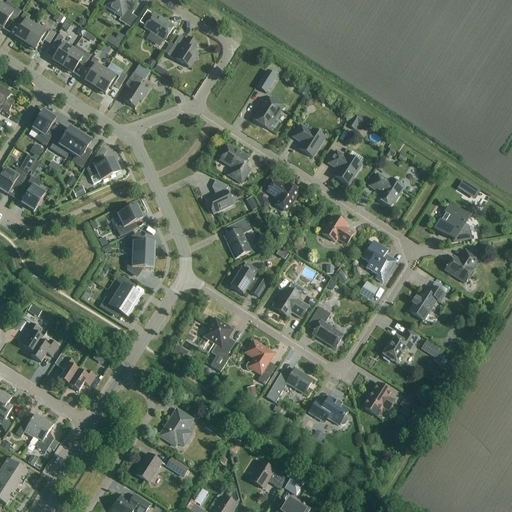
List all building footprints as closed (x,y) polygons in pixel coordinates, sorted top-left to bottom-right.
[(130,29),(130,28),(136,19),(131,16),(134,12),(128,8),(132,2),(129,0),(109,0),(105,8),(121,18),(119,21),(130,29)] [(4,6),(0,12),(0,30),(1,30),(3,31),(3,30),(9,20),(14,23),(21,13),(6,3),(4,6)] [(157,38),(164,42),(173,28),(153,15),(152,16),(147,13),(140,24),(145,28),(144,29),(158,37),(157,38)] [(35,28),(26,22),(29,18),(23,14),(17,25),(22,28),(15,38),(14,38),(17,40),(16,41),(23,45),(23,44),(25,45),(35,28)] [(60,25),(64,18),(57,14),(53,21),(60,25)] [(35,28),(25,45),(26,46),(25,47),(32,51),(33,50),(35,51),(36,51),(35,50),(39,45),(41,46),(44,42),(49,45),(56,35),(50,31),(49,34),(36,26),(35,28)] [(96,39),(87,33),(84,38),(93,44),(96,39)] [(62,69),(74,50),(62,42),(63,40),(58,36),(51,47),(57,50),(54,54),(56,56),(53,62),(52,61),(52,62),(54,63),(53,65),(60,69),(61,68),(62,69)] [(174,45),(167,57),(174,61),(174,60),(189,69),(198,56),(193,52),(197,45),(187,39),(181,49),(174,45)] [(118,51),(121,46),(116,42),(113,48),(118,51)] [(76,47),(74,50),(62,69),(64,69),(63,71),(70,75),(70,74),(73,75),(72,74),(79,64),(84,68),(91,57),(85,53),(76,47)] [(105,72),(96,66),(98,62),(93,58),(86,69),(92,72),(85,82),(84,82),(86,84),(86,85),(93,90),(93,88),(95,89),(105,72)] [(127,66),(132,71),(139,64),(133,59),(127,66)] [(151,72),(156,64),(150,61),(146,68),(151,72)] [(138,66),(133,74),(143,81),(148,72),(138,66)] [(161,78),(164,72),(156,68),(153,73),(161,78)] [(105,72),(95,89),(96,90),(95,91),(102,96),(103,94),(105,96),(105,95),(108,89),(111,91),(114,86),(119,90),(127,77),(121,74),(119,78),(106,70),(105,72)] [(266,72),(255,89),(264,94),(275,77),(266,72)] [(141,103),(148,93),(139,87),(143,81),(133,74),(125,86),(131,90),(123,102),(135,109),(139,102),(141,103)] [(250,80),(244,83),(249,92),(255,89),(250,80)] [(302,86),(297,94),(306,99),(310,91),(302,86)] [(0,108),(8,114),(14,104),(8,100),(11,95),(0,87),(0,108)] [(284,107),(274,100),(270,105),(264,101),(259,109),(260,110),(253,122),(267,130),(279,111),(281,112),(284,107)] [(44,138),(55,120),(44,113),(36,124),(33,128),(33,129),(32,130),(39,135),(35,141),(45,148),(50,141),(44,138)] [(355,114),(347,127),(354,131),(357,126),(362,119),(355,114)] [(310,133),(300,126),(293,139),(302,145),(299,151),(312,159),(325,139),(312,131),(310,133)] [(341,126),(337,132),(349,140),(353,134),(341,126)] [(30,147),(37,138),(23,128),(16,138),(30,147)] [(59,147),(69,154),(80,136),(70,129),(60,144),(55,141),(53,145),(58,149),(59,147)] [(80,136),(69,154),(75,157),(71,164),(81,170),(85,164),(80,160),(91,143),(80,136)] [(39,159),(43,152),(36,147),(31,154),(39,159)] [(241,155),(229,147),(220,162),(233,170),(229,176),(241,184),(249,171),(243,167),(249,159),(242,155),(241,155)] [(394,157),(396,154),(389,150),(385,156),(388,158),(390,154),(394,157)] [(346,159),(336,152),(328,165),(338,171),(334,178),(348,187),(361,166),(347,157),(346,159)] [(120,174),(114,161),(109,163),(102,166),(100,162),(95,158),(86,171),(90,179),(93,186),(101,182),(102,181),(102,182),(107,180),(107,179),(120,174)] [(24,164),(20,169),(29,174),(32,169),(24,164)] [(399,181),(404,172),(393,166),(388,174),(399,181)] [(27,175),(17,169),(13,175),(6,171),(5,173),(4,172),(2,177),(0,180),(0,191),(7,196),(8,195),(14,185),(19,188),(27,175)] [(68,186),(74,182),(68,173),(62,177),(68,186)] [(388,182),(377,175),(369,187),(381,195),(378,201),(390,208),(394,201),(395,202),(404,189),(390,180),(388,182)] [(42,184),(31,178),(23,191),(28,194),(22,204),(22,205),(33,213),(45,195),(38,191),(42,184)] [(80,179),(73,183),(77,189),(83,185),(80,179)] [(213,215),(233,206),(226,192),(228,187),(215,181),(212,188),(219,192),(220,195),(206,201),(213,215)] [(285,188),(274,181),(266,193),(277,201),(274,206),(286,214),(300,193),(287,185),(285,188)] [(59,200),(68,195),(64,188),(55,193),(59,200)] [(82,188),(73,192),(76,199),(85,195),(82,188)] [(263,194),(256,198),(259,204),(266,200),(263,194)] [(368,199),(364,205),(372,211),(376,206),(368,199)] [(252,213),(258,210),(254,202),(248,205),(252,213)] [(451,206),(450,208),(435,230),(446,237),(452,236),(453,243),(472,240),(468,220),(471,216),(451,206)] [(120,238),(133,231),(138,229),(135,224),(142,220),(136,207),(117,217),(121,224),(114,227),(120,238)] [(344,229),(346,226),(333,217),(326,228),(324,226),(320,232),(322,234),(322,235),(335,243),(337,240),(346,246),(353,235),(344,229)] [(235,260),(250,253),(242,236),(251,231),(246,220),(235,225),(238,231),(224,238),(235,260)] [(430,230),(435,225),(429,220),(425,226),(430,230)] [(229,222),(220,227),(225,237),(234,232),(229,222)] [(128,240),(127,248),(133,248),(132,256),(153,257),(154,245),(144,244),(139,244),(134,236),(128,240)] [(102,248),(108,245),(105,240),(99,243),(102,248)] [(385,257),(388,252),(373,242),(367,253),(365,252),(361,259),(369,264),(366,269),(377,277),(375,280),(382,284),(395,263),(385,257)] [(480,251),(489,250),(488,242),(479,244),(480,251)] [(105,255),(112,252),(109,246),(103,249),(105,255)] [(472,270),(478,260),(465,252),(459,261),(453,258),(445,272),(465,285),(474,271),(472,270)] [(127,264),(126,272),(133,277),(138,269),(144,270),(153,270),(153,257),(132,256),(132,264),(127,264)] [(258,281),(254,279),(254,278),(242,270),(231,288),(243,296),(247,289),(251,292),(250,294),(258,298),(266,285),(258,281)] [(343,287),(348,283),(341,273),(336,276),(343,287)] [(115,297),(133,308),(140,298),(129,291),(132,285),(120,278),(116,283),(120,285),(113,295),(115,297)] [(332,292),(337,284),(333,281),(327,289),(332,292)] [(432,287),(430,286),(425,294),(423,292),(409,313),(423,322),(436,301),(439,303),(444,295),(432,287)] [(301,319),(308,309),(298,302),(300,298),(286,290),(274,310),(287,318),(291,312),(295,314),(294,315),(301,319)] [(87,303),(91,296),(86,293),(82,300),(87,303)] [(127,319),(133,308),(115,297),(112,303),(106,299),(99,309),(112,317),(116,312),(127,319)] [(312,298),(308,303),(314,307),(317,301),(312,298)] [(30,310),(28,312),(30,314),(33,315),(35,313),(36,310),(31,307),(30,310)] [(335,350),(343,337),(325,325),(330,316),(318,308),(310,321),(318,326),(312,336),(335,350)] [(210,327),(203,338),(217,347),(212,354),(216,357),(210,367),(220,374),(229,359),(226,357),(233,346),(226,342),(233,332),(220,324),(221,323),(214,319),(209,327),(210,327)] [(40,343),(42,339),(36,335),(39,330),(30,324),(23,335),(29,338),(23,348),(33,354),(30,358),(31,358),(33,354),(40,343)] [(411,349),(418,338),(406,331),(400,341),(395,337),(383,356),(384,358),(383,360),(389,364),(390,361),(395,365),(407,346),(411,349)] [(427,341),(424,345),(441,356),(444,351),(427,341)] [(40,343),(33,354),(31,358),(41,364),(47,355),(52,358),(59,347),(50,342),(47,347),(40,343)] [(269,379),(262,374),(274,355),(253,342),(245,354),(254,360),(251,364),(248,365),(246,367),(247,371),(250,372),(253,372),(261,377),(257,382),(265,386),(269,379)] [(160,347),(155,353),(162,358),(167,352),(160,347)] [(177,347),(173,353),(176,355),(178,356),(182,350),(180,349),(177,347)] [(408,348),(405,351),(415,360),(417,357),(408,348)] [(447,353),(445,356),(453,361),(455,358),(449,354),(447,353)] [(69,387),(79,372),(72,368),(75,364),(61,355),(55,366),(65,372),(59,381),(69,387)] [(313,382),(294,371),(289,380),(280,375),(266,399),(275,404),(287,385),(304,395),(313,382)] [(79,372),(69,387),(79,393),(84,385),(89,388),(96,378),(87,372),(85,376),(79,372)] [(389,410),(394,402),(389,399),(392,394),(377,384),(362,408),(377,418),(384,407),(389,410)] [(257,397),(254,387),(247,389),(249,399),(257,397)] [(0,425),(1,426),(13,408),(8,405),(12,399),(3,393),(2,394),(0,398),(0,425)] [(341,406),(342,406),(329,397),(324,406),(316,402),(308,414),(324,424),(327,420),(338,427),(340,425),(342,426),(344,426),(347,421),(347,419),(344,417),(348,411),(341,406)] [(403,402),(400,407),(411,414),(415,409),(403,402)] [(184,448),(192,435),(186,431),(193,421),(177,411),(159,438),(175,448),(178,444),(184,448)] [(44,421),(36,416),(29,427),(23,423),(16,435),(21,438),(24,434),(33,439),(34,438),(44,421)] [(34,438),(38,441),(34,448),(45,455),(54,441),(47,437),(54,426),(45,420),(44,421),(34,438)] [(214,434),(217,429),(208,423),(204,428),(214,434)] [(320,445),(325,436),(317,432),(312,441),(320,445)] [(8,453),(12,446),(5,441),(1,448),(8,453)] [(149,484),(162,464),(148,455),(135,475),(149,484)] [(32,456),(28,463),(33,467),(37,460),(32,456)] [(0,472),(0,479),(16,490),(27,473),(22,470),(25,466),(12,458),(9,462),(8,461),(0,472)] [(184,479),(189,471),(171,460),(166,468),(184,479)] [(287,480),(261,463),(249,482),(263,490),(267,483),(280,491),(287,480)] [(283,470),(281,474),(289,480),(291,476),(283,470)] [(297,498),(305,485),(292,478),(285,490),(297,498)] [(0,502),(6,507),(16,490),(0,479),(0,502)] [(147,511),(151,506),(135,496),(130,503),(121,497),(111,511),(147,511)] [(233,511),(237,506),(223,497),(213,511),(233,511)] [(282,506),(277,511),(309,511),(310,511),(301,506),(298,509),(289,503),(285,508),(282,506)]
